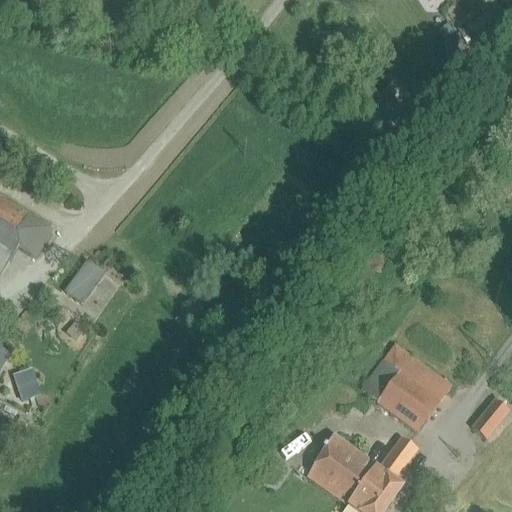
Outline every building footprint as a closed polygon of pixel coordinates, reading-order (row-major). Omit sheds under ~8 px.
[(0,257),(10,264),(18,250),(34,260),(51,232),(0,200),(0,257)] [(0,279),(10,264),(0,257),(0,279)] [(66,296),(81,307),(104,276),(89,265),(66,296)] [(64,338),(78,349),(89,334),(75,323),(64,338)] [(377,407),(417,436),(451,390),(396,350),(363,395),(378,405),(377,407)] [(21,403),(42,398),(36,370),(15,375),(21,403)] [(472,432),(486,443),(509,415),(495,404),(472,432)] [(376,470),(333,437),(308,479),(347,508),(376,470)] [(418,454),(401,442),(379,472),(395,484),(418,454)] [(268,457),(253,479),(275,495),(290,473),(268,457)] [(395,484),(379,472),(376,470),(347,508),(353,511),(387,511),(404,490),(395,484)]
